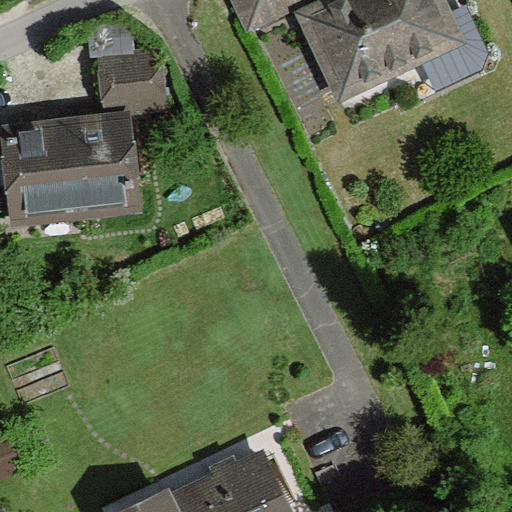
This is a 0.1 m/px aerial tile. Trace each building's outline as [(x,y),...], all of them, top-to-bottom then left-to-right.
[(305,2),(303,0),(241,0),(254,27),(305,2)] [(437,0),(348,0),(312,16),(344,92),(457,41),(437,0)] [(101,61),(109,113),(165,106),(160,54),(101,61)] [(7,138),(19,212),(86,203),(88,212),(135,205),(127,125),(7,138)] [(0,479),(24,469),(10,435),(0,439),(0,479)] [(165,497),(133,511),(289,511),(264,459),(170,504),(165,497)]
